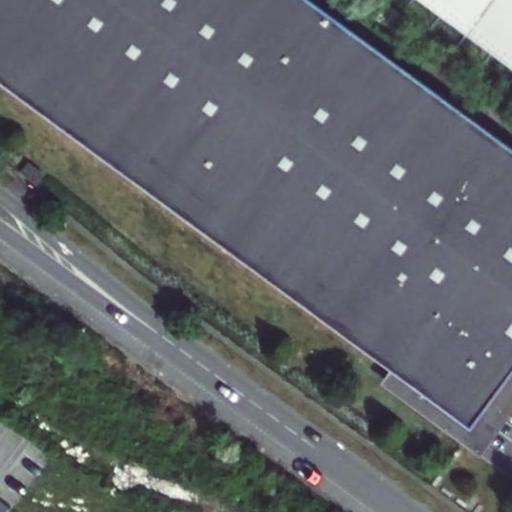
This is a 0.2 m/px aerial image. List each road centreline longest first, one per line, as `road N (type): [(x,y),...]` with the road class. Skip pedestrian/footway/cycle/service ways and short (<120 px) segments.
road 1 (unclassified): [(224,383),(0,195)]
road 2 (unclassified): [(0,229),(224,383)]
road 3 (unclassified): [(224,383),(401,511)]
